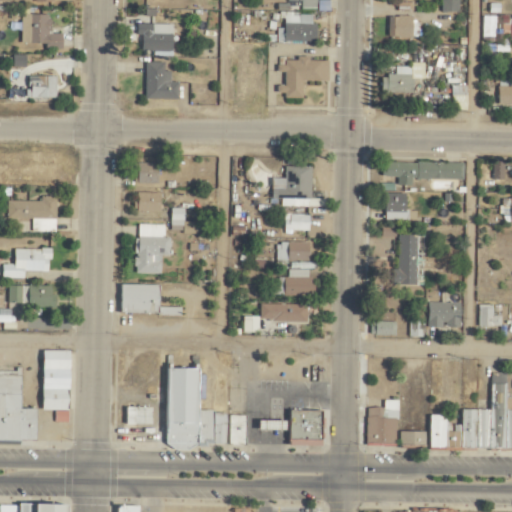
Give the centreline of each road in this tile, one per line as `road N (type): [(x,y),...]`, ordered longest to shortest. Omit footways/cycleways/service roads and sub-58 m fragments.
road 1 (residential): [(511,142),(0,136)]
road 2 (tertiary): [(511,468),(0,462)]
road 3 (tertiary): [(0,486),(511,492)]
road 4 (residential): [(90,0),(94,511)]
road 5 (residential): [(348,0),(345,511)]
